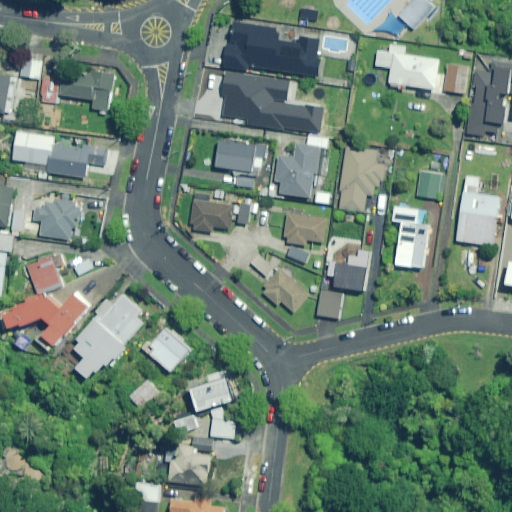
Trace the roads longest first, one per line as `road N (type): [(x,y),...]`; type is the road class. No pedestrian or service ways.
road 1 (residential): [(162,56),(145,198),(153,241),(168,264),(278,362)]
road 2 (residential): [(278,362),(441,322),(511,324)]
road 3 (residential): [(278,362),(283,388),(268,511)]
road 4 (residential): [(131,29),(0,15)]
